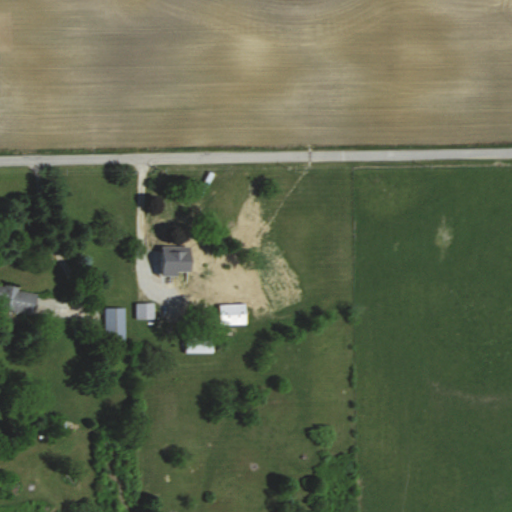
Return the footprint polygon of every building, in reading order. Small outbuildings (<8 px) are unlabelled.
[(201,251),(162,250),(161,281),(175,282),(175,272),(201,273),(201,251)] [(0,307),(33,315),(38,293),(0,284),(0,307)] [(154,318),(154,302),(136,302),(136,318),(154,318)] [(247,303),(220,303),(220,324),(247,324),(247,303)] [(104,340),(125,340),(125,308),(104,308),(104,340)] [(212,336),(186,336),(186,352),(212,352),(212,336)]
